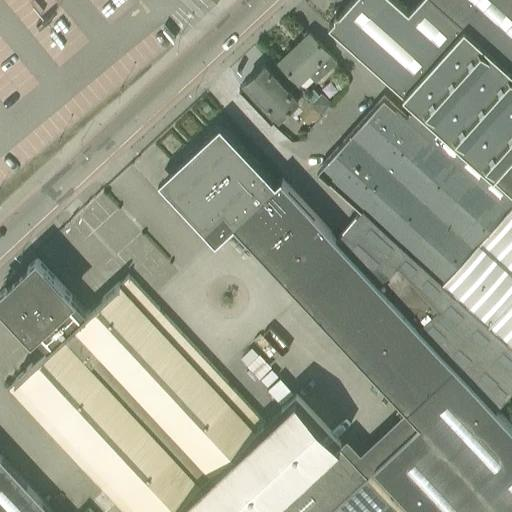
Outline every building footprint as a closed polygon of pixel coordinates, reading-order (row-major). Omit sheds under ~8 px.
[(329,25),(417,104),(492,171),(511,189),(511,133),(362,0),(351,0),(340,13),(335,13),(336,18),(329,25)] [(362,0),(511,133),(511,65),(439,0),(418,0),(410,10),(398,0),(362,0)] [(511,0),(439,0),(511,65),(511,0)] [(280,60),(271,68),(280,78),(291,90),(297,83),(299,85),(309,75),(315,82),(337,62),(330,54),(310,32),(280,60)] [(248,81),(240,88),(272,123),(289,107),(290,106),(296,101),(299,98),(298,98),(291,90),(280,78),(271,68),(266,63),(247,81),(248,81)] [(311,102),(320,94),(313,88),(305,96),(311,102)] [(333,103),(322,92),(320,94),(311,102),(322,113),(333,103)] [(298,98),(299,98),(296,101),(303,107),(309,101),(302,94),(298,98)] [(511,189),(492,171),(417,104),(407,117),(385,97),(386,97),(384,96),(319,168),(320,169),(363,208),(338,233),(497,406),(511,389),(511,343),(490,322),(511,297),(511,189)] [(304,108),(299,112),(309,123),(321,112),(311,102),(310,100),(309,101),(303,107),(304,108)] [(175,165),(160,179),(165,185),(189,211),(205,229),(216,240),(235,223),(420,422),(374,465),(418,511),(511,511),(511,421),(497,406),(336,235),(284,178),(283,177),(282,176),(276,181),(221,122),(175,165)] [(38,257),(8,285),(0,292),(0,296),(33,332),(48,348),(16,377),(17,378),(8,386),(19,399),(20,399),(126,511),(264,511),(338,444),(340,441),(297,394),(266,423),(129,274),(120,282),(119,281),(87,311),(72,296),(73,295),(38,257)] [(511,297),(490,322),(511,343),(511,297)] [(277,396),(288,387),(278,377),(268,386),(277,396)] [(338,444),(264,511),(323,511),(365,474),(338,444)] [(0,511),(55,511),(0,452),(0,511)] [(399,511),(365,474),(323,511),(399,511)]
